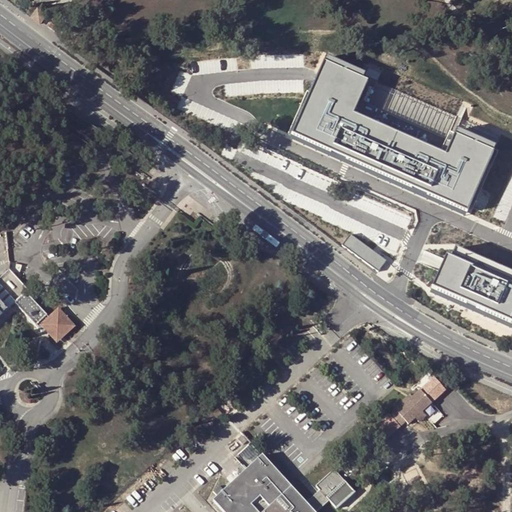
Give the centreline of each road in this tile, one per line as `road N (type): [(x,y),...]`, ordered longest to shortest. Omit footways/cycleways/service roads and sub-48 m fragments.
road 1 (tertiary): [(511,364),(375,291),(0,15)]
road 2 (tertiary): [(0,31),(395,321),(511,379)]
road 3 (unknown): [(55,223),(66,186),(86,174),(109,174),(129,222)]
